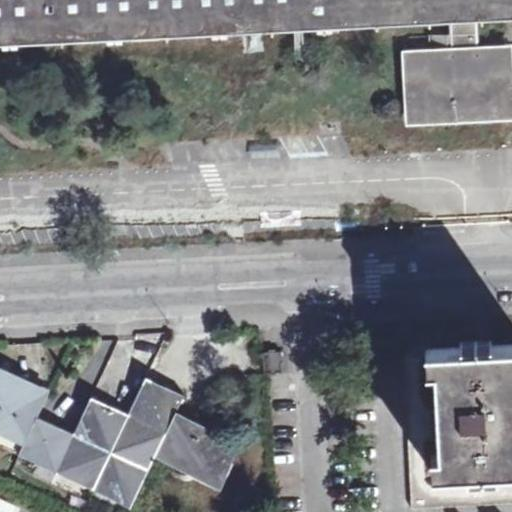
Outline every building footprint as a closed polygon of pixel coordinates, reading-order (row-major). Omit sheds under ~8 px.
[(511,14),(511,0),(0,0),(0,39),(429,21),(430,43),(398,45),(402,122),(511,117),(511,115),(509,40),(476,41),(475,16),(511,14)] [(511,343),(492,344),(492,339),(463,340),(463,347),(431,348),(432,357),(432,367),(439,367),(444,449),(439,450),(440,472),(474,470),(474,474),(500,472),(500,468),(511,466),(511,343)] [(265,352),(266,372),(283,372),(281,351),(265,352)] [(511,466),(500,468),(500,472),(474,474),(474,470),(440,472),(439,450),(444,449),(439,367),(432,367),(432,357),(406,358),(413,501),(418,501),(419,506),(511,501),(511,466)] [(19,454),(93,489),(128,412),(111,404),(92,395),(75,433),(56,424),(38,415),(48,395),(0,371),(0,425),(27,438),(19,454)] [(147,375),(128,412),(93,489),(132,507),(157,453),(220,483),(238,443),(175,413),(184,393),(163,383),(147,375)] [(18,511),(21,507),(0,498),(0,511),(18,511)]
